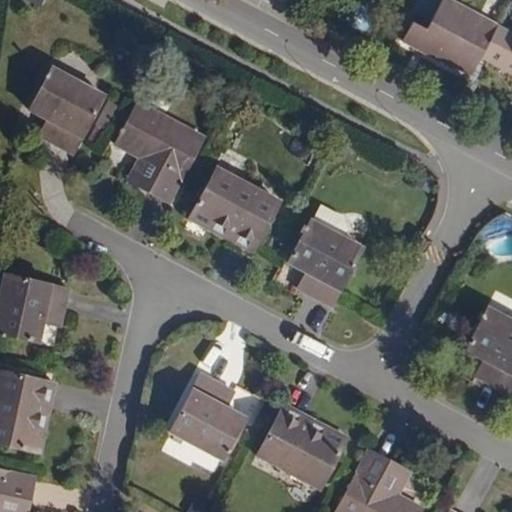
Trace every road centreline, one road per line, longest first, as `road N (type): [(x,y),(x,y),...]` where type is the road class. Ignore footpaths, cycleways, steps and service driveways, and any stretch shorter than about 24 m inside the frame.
road 1 (residential): [(207,0),(489,152)]
road 2 (residential): [(489,152),(366,381)]
road 3 (residential): [(98,511),(151,273)]
road 4 (residential): [(366,381),(151,273)]
road 5 (residential): [(511,459),(366,381)]
